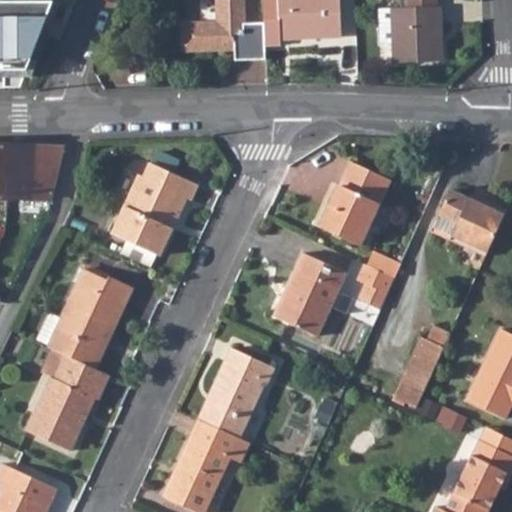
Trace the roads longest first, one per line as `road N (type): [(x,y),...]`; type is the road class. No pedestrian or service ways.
road 1 (residential): [(273,107),(274,124),(112,509)]
road 2 (residential): [(509,118),(374,105),(273,107)]
road 3 (residential): [(273,107),(62,114)]
